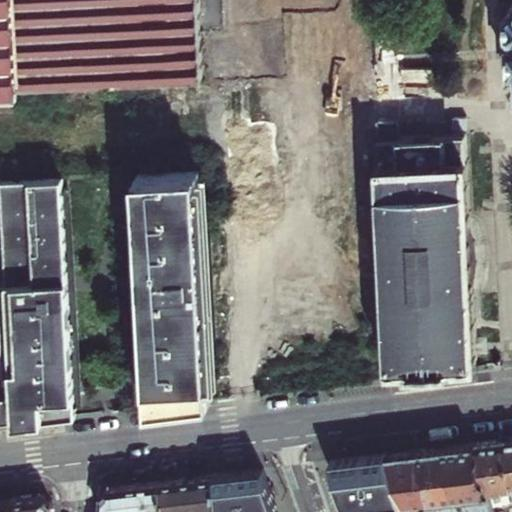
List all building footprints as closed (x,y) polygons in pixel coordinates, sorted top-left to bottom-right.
[(0,0),(0,97),(15,97),(14,91),(202,82),(197,0),(0,0)] [(469,225),(466,134),(400,137),(400,117),(388,118),(376,118),(387,364),(476,360),(474,342),(474,338),(472,283),(475,273),(476,260),(475,246),(472,234),(469,225)] [(138,176),(138,184),(131,183),(136,388),(144,388),(145,406),(206,398),(205,386),(212,385),(206,182),(200,183),(200,174),(138,176)] [(0,422),(70,414),(68,391),(76,391),(70,187),(63,187),(63,178),(2,179),(7,399),(0,398),(0,422)] [(511,438),(503,439),(511,481),(511,438)] [(511,488),(511,481),(503,439),(495,440),(475,443),(497,511),(506,511),(500,490),(511,488)] [(441,448),(460,503),(464,502),(467,500),(465,495),(478,494),(485,511),(497,511),(475,443),(462,445),(445,447),(441,448)] [(426,450),(414,451),(437,511),(463,511),(460,503),(441,448),(426,450)] [(398,453),(418,504),(420,511),(437,511),(414,451),(398,453)] [(418,504),(398,453),(391,454),(385,455),(401,494),(406,505),(418,504)] [(349,511),(355,511),(383,501),(401,494),(385,455),(330,462),(349,511)] [(216,474),(220,511),(277,511),(263,469),(233,473),(216,474)] [(182,478),(163,480),(166,511),(179,511),(179,510),(197,508),(197,511),(220,511),(216,474),(182,478)] [(166,511),(163,480),(113,486),(111,486),(110,487),(107,491),(104,494),(102,511),(166,511)] [(45,494),(0,499),(0,511),(50,511),(51,500),(48,498),(45,494)] [(387,511),(383,501),(355,511),(387,511)]
